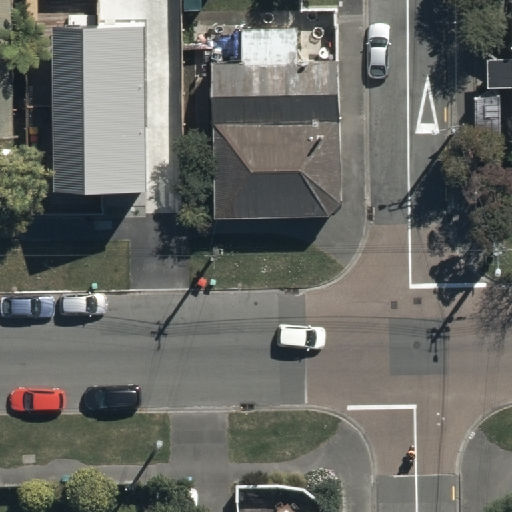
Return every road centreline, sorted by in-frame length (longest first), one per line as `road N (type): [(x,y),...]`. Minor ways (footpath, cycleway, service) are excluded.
road 1 (tertiary): [(413,346),(0,348)]
road 2 (residential): [(409,0),(413,346)]
road 3 (residential): [(413,346),(417,511)]
